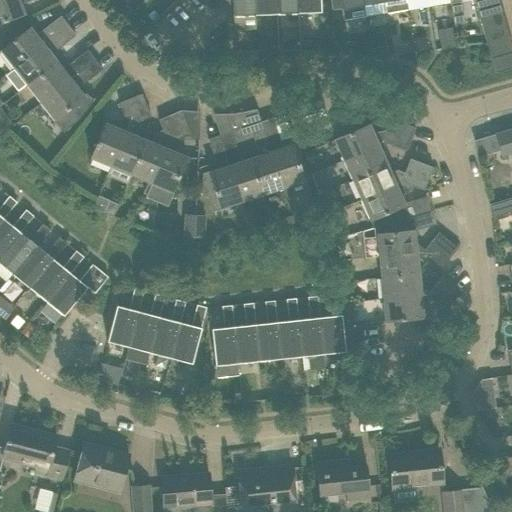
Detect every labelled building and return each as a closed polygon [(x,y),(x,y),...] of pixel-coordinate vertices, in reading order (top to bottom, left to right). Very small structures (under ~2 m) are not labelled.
[(0,0),(0,22),(25,13),(21,4),(31,0),(0,0)] [(253,0),(231,0),(233,16),(254,15),(253,0)] [(253,0),(254,15),(276,14),(275,0),(253,0)] [(275,0),(276,14),(298,13),(297,0),(275,0)] [(297,0),(298,13),(320,12),(319,0),(297,0)] [(362,0),(331,0),(334,10),(343,9),(345,19),(367,15),(365,5),(363,5),(362,0)] [(362,0),(363,5),(365,5),(367,15),(386,12),(384,0),(362,0)] [(384,0),(386,12),(407,8),(405,0),(384,0)] [(490,0),(475,4),(479,18),(502,11),(499,0),(490,0)] [(479,18),(483,31),(506,24),(502,11),(479,18)] [(0,49),(0,52),(13,69),(68,25),(60,16),(36,35),(30,27),(0,49)] [(483,31),(487,44),(510,38),(506,24),(483,31)] [(17,92),(26,86),(57,61),(51,54),(75,35),(68,25),(13,69),(4,75),(17,92)] [(425,36),(413,38),(416,51),(427,48),(425,36)] [(487,44),(491,58),(511,51),(511,44),(510,38),(487,44)] [(26,86),(39,103),(94,59),(87,50),(63,69),(57,61),(26,86)] [(242,51),(242,62),(256,62),(257,61),(256,50),(242,51)] [(511,51),(491,58),(495,73),(511,67),(511,51)] [(94,59),(39,103),(62,132),(77,120),(94,99),(93,98),(92,99),(85,93),(83,94),(78,88),(102,69),(94,59)] [(122,114),(145,105),(141,94),(118,103),(122,114)] [(110,167),(130,175),(145,139),(134,135),(130,125),(150,116),(145,105),(122,114),(126,124),(127,126),(110,167)] [(0,123),(4,129),(12,124),(0,107),(0,123)] [(169,115),(179,138),(190,133),(181,110),(169,115)] [(130,175),(150,184),(166,142),(179,138),(169,115),(158,120),(166,140),(157,144),(145,139),(130,175)] [(272,118),(259,122),(281,189),(303,181),(291,144),(282,147),(272,118)] [(387,131),(410,141),(415,128),(392,119),(387,131)] [(90,159),(110,167),(127,126),(126,124),(117,127),(105,122),(90,159)] [(258,155),(249,158),(261,195),(281,189),(259,122),(249,125),(258,155)] [(333,140),(342,160),(383,143),(384,140),(374,136),(369,124),(333,140)] [(511,128),(494,134),(501,156),(511,152),(511,128)] [(231,131),(218,135),(240,202),(261,195),(249,158),(240,161),(231,131)] [(342,160),(351,180),(387,164),(382,153),(385,143),(406,151),(410,141),(387,131),(384,140),(383,143),(342,160)] [(240,202),(218,135),(208,139),(215,163),(218,162),(220,167),(202,174),(200,194),(206,193),(212,212),(240,202)] [(166,142),(150,184),(145,196),(166,204),(186,156),(174,151),(179,138),(166,142)] [(304,152),(307,163),(314,161),(318,153),(316,148),(304,152)] [(351,180),(359,199),(400,181),(411,185),(420,163),(409,158),(404,173),(397,170),(391,173),(387,164),(351,180)] [(420,163),(411,185),(412,186),(423,190),(432,167),(420,163)] [(372,227),(391,223),(410,218),(405,204),(401,195),(410,191),(412,186),(411,185),(400,181),(359,199),(372,227)] [(0,221),(3,218),(16,202),(8,196),(0,205),(0,221)] [(92,207),(104,211),(108,201),(97,196),(92,207)] [(511,197),(489,204),(491,217),(511,210),(511,197)] [(321,204),(325,215),(336,210),(332,200),(321,204)] [(317,217),(314,207),(291,215),(293,222),(317,217)] [(123,219),(133,223),(138,212),(128,208),(123,219)] [(0,221),(0,255),(19,232),(33,216),(25,209),(12,226),(3,218),(0,221)] [(336,210),(325,215),(328,224),(339,219),(336,210)] [(193,237),(194,214),(183,213),(182,244),(193,244),(193,237)] [(204,214),(194,214),(193,237),(203,237),(204,214)] [(272,229),(293,222),(291,215),(270,222),(272,229)] [(375,234),(377,256),(420,252),(424,249),(415,243),(415,230),(410,218),(391,223),(396,232),(375,234)] [(0,264),(13,274),(36,246),(49,229),(42,223),(28,239),(19,232),(0,255),(0,264)] [(429,243),(448,259),(457,248),(438,232),(429,243)] [(13,274),(29,288),(53,259),(66,243),(58,237),(45,253),(36,246),(13,274)] [(377,256),(379,278),(419,275),(417,261),(424,253),(441,267),(448,259),(429,243),(424,249),(420,252),(377,256)] [(29,288),(46,302),(69,273),(83,257),(75,250),(62,266),(53,259),(29,288)] [(69,273),(46,302),(63,315),(86,287),(94,293),(107,277),(92,264),(78,280),(69,273)] [(379,278),(382,299),(426,295),(428,296),(435,302),(451,283),(442,275),(428,292),(420,286),(419,275),(379,278)] [(451,283),(435,302),(445,310),(461,291),(451,283)] [(128,347),(138,311),(143,291),(133,288),(128,308),(116,305),(106,341),(128,347)] [(149,352),(158,316),(164,296),(154,293),(149,314),(138,311),(128,347),(149,352)] [(330,315),(319,317),(324,353),(345,351),(338,293),(328,295),(330,315)] [(426,295),(382,299),(384,321),(423,317),(422,304),(428,296),(426,295)] [(309,318),(298,319),(302,356),(324,353),(319,317),(317,296),(307,297),(309,318)] [(0,318),(3,320),(13,308),(0,297),(0,318)] [(287,320),(276,321),(280,358),(302,356),(298,319),(295,298),(285,299),(287,320)] [(149,352),(170,358),(179,322),(185,302),(175,299),(170,319),(158,316),(149,352)] [(266,322),(255,324),(259,360),(280,358),(276,321),(274,300),(264,302),(266,322)] [(245,325),(233,326),(238,363),(259,360),(255,324),(252,303),(242,304),(245,325)] [(179,322),(170,358),(191,363),(205,307),(196,305),(190,325),(179,322)] [(238,363),(233,326),(231,305),(221,306),(223,327),(211,328),(214,365),(238,363)] [(19,332),(27,338),(35,328),(28,322),(19,332)] [(303,369),(327,368),(326,355),(303,356),(303,369)] [(69,451),(53,446),(56,435),(10,424),(1,459),(34,467),(32,474),(61,481),(69,451)] [(73,481),(118,493),(128,454),(83,442),(73,481)] [(388,454),(390,474),(392,488),(441,483),(438,449),(388,454)] [(314,461),(316,481),(318,496),(344,493),(345,501),(369,498),(366,464),(350,465),(349,457),(314,461)] [(237,471),(239,490),(241,508),(269,505),(269,511),(294,511),(296,511),(291,465),(237,471)] [(191,507),(191,511),(227,511),(225,493),(210,495),(208,471),(161,475),(163,511),(179,511),(180,508),(191,507)] [(130,485),(131,511),(151,511),(150,484),(130,485)] [(49,510),(53,489),(39,487),(35,507),(49,510)] [(442,493),(444,511),(462,511),(460,491),(442,493)]
